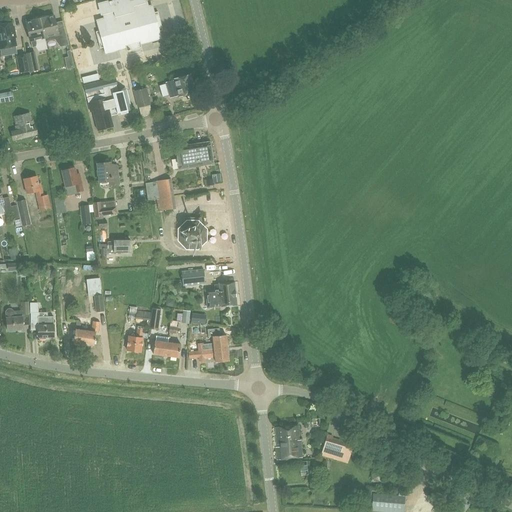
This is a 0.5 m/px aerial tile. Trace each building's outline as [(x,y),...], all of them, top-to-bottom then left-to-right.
[(96,32),(101,49),(106,48),(107,53),(126,48),(127,52),(142,48),(141,43),(160,38),(158,32),(163,31),(158,12),(153,13),(151,7),(144,9),(143,4),(144,3),(143,0),(118,0),(100,5),(103,14),(104,14),(106,20),(99,22),(101,31),(96,32)] [(58,29),(55,16),(47,18),(46,17),(40,18),(45,38),(46,42),(55,40),(60,47),(69,45),(64,27),(58,29)] [(36,40),(45,38),(40,18),(34,20),(34,21),(26,23),(31,41),(33,48),(36,47),(37,44),(36,40)] [(13,31),(12,23),(0,25),(0,46),(0,49),(16,46),(15,38),(16,37),(15,31),(13,31)] [(38,70),(34,52),(26,54),(30,72),(38,70)] [(19,72),(28,71),(25,55),(16,57),(19,72)] [(85,77),(87,84),(102,80),(100,73),(85,77)] [(196,92),(191,74),(174,79),(174,81),(166,83),(170,98),(179,96),(179,97),(196,92)] [(131,109),(127,91),(118,93),(117,87),(118,86),(116,78),(84,86),(87,99),(88,102),(91,112),(93,111),(98,131),(113,127),(111,117),(110,115),(121,112),(121,115),(128,113),(128,110),(131,110),(131,109)] [(134,91),(138,107),(150,104),(146,88),(134,91)] [(16,126),(15,126),(16,130),(12,131),(14,140),(38,134),(36,125),(34,126),(33,121),(32,121),(30,114),(14,117),(16,126)] [(196,144),(199,166),(213,163),(210,142),(196,144)] [(199,166),(196,144),(176,147),(179,169),(199,166)] [(97,164),(99,183),(111,181),(112,185),(119,185),(117,170),(111,170),(111,162),(97,164)] [(134,166),(135,183),(147,183),(147,165),(134,166)] [(62,171),(66,187),(75,184),(77,192),(84,191),(79,173),(76,174),(74,168),(62,171)] [(224,179),(223,172),(214,173),(215,180),(224,179)] [(51,209),(47,195),(44,196),(41,183),(39,184),(37,176),(24,179),(27,194),(35,192),(40,212),(51,209)] [(154,181),(156,199),(158,211),(175,208),(171,179),(154,181)] [(0,186),(0,213),(5,212),(5,214),(13,212),(9,197),(3,198),(0,186)] [(66,196),(58,197),(59,212),(67,211),(66,196)] [(23,226),(31,224),(26,200),(17,202),(23,226)] [(101,203),(93,204),(94,212),(95,218),(103,217),(102,216),(116,214),(115,207),(102,209),(101,203)] [(89,205),(80,206),(82,225),(91,224),(90,213),(94,212),(93,204),(89,205)] [(199,220),(186,220),(177,229),(177,241),(186,250),(198,250),(207,241),(207,229),(199,220)] [(114,239),(114,241),(108,241),(108,248),(114,248),(114,253),(130,252),(129,239),(114,239)] [(20,264),(8,265),(9,273),(20,272),(20,264)] [(183,286),(205,283),(204,269),(182,272),(183,286)] [(214,285),(215,289),(205,290),(207,308),(237,304),(234,282),(214,285)] [(94,296),(95,312),(104,312),(102,295),(94,296)] [(22,315),(29,314),(28,302),(21,303),(22,315)] [(30,313),(39,313),(39,303),(39,302),(30,302),(30,313)] [(14,317),(13,311),(11,309),(8,310),(6,312),(8,331),(24,330),(23,317),(14,317)] [(158,330),(160,310),(152,309),(150,328),(158,330)] [(54,325),(54,317),(39,317),(39,313),(30,313),(31,313),(31,331),(38,331),(38,337),(39,337),(39,339),(46,339),(46,337),(54,337),(54,325)] [(91,331),(75,329),(73,343),(94,346),(96,332),(99,332),(100,322),(93,321),(91,331)] [(141,352),(143,338),(144,329),(137,329),(136,337),(129,336),(127,351),(141,352)] [(204,351),(214,350),(228,348),(226,335),(220,336),(219,329),(207,330),(208,337),(213,337),(214,344),(204,345),(204,351)] [(166,356),(168,343),(169,338),(156,336),(156,341),(155,341),(153,354),(166,356)] [(181,345),(168,343),(166,356),(179,358),(181,345)] [(214,350),(204,351),(198,351),(189,352),(189,359),(199,358),(199,361),(205,361),(205,358),(215,357),(216,363),(229,361),(228,348),(214,350)] [(300,440),(299,426),(276,427),(278,447),(276,447),(277,460),(303,458),(301,440),(300,440)] [(354,445),(332,438),(333,437),(327,435),(321,455),(348,463),(354,445)] [(373,494),(371,511),(386,511),(403,511),(405,497),(373,494)]
